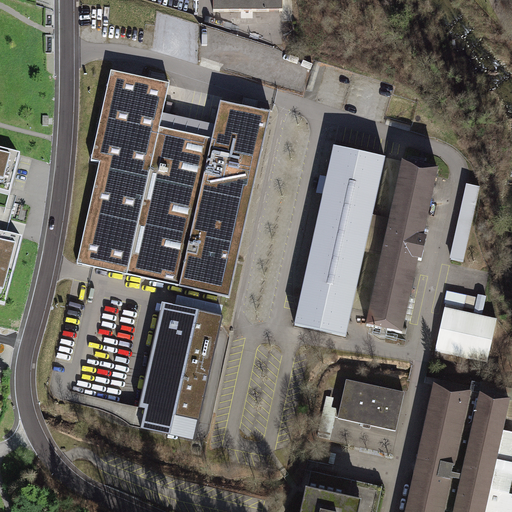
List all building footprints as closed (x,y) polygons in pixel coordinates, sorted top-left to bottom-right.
[(213,0),(213,14),(282,14),(282,0),(213,0)] [(165,87),(109,74),(89,162),(97,164),(74,265),(226,300),(270,114),(217,101),(211,125),(159,113),(165,87)] [(383,160),(331,148),(291,326),(344,337),(364,249),(379,253),(362,329),(398,337),(415,265),(420,266),(426,238),(421,237),(436,172),(398,164),(387,216),(371,212),(383,160)] [(0,151),(0,191),(8,194),(18,157),(0,151)] [(478,190),(463,187),(446,261),(461,264),(478,190)] [(22,240),(0,233),(0,304),(4,306),(22,240)] [(475,299),(445,293),(432,354),(484,365),(493,323),(471,318),(475,299)] [(224,323),(163,309),(139,411),(146,413),(141,433),(195,446),(224,323)] [(404,395),(346,382),(337,423),(395,436),(404,395)] [(511,406),(433,389),(405,511),(511,511),(511,497),(510,497),(511,490),(511,434),(505,432),(511,406)] [(344,478),(310,470),(300,511),(374,511),(381,486),(344,478)]
